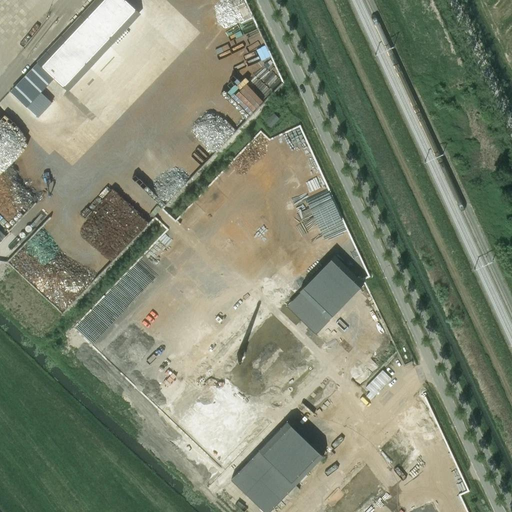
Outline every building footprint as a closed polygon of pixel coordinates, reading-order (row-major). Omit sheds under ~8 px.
[(139,14),(124,0),(97,0),(39,62),(54,76),(68,90),(139,14)] [(301,291),(287,306),(315,334),(330,319),(364,283),(334,255),(300,290),(301,291)] [(373,400),(393,379),(381,366),(365,382),(367,384),(362,390),(373,400)] [(287,421),(231,479),(264,511),(268,511),(323,455),(287,421)] [(352,472),(339,486),(344,493),(349,498),(355,507),(362,503),(368,508),(370,511),(373,511),(387,497),(389,495),(393,499),(411,487),(424,473),(387,440),(375,448),(357,469),(352,472)] [(401,504),(408,511),(413,506),(405,499),(401,504)]
